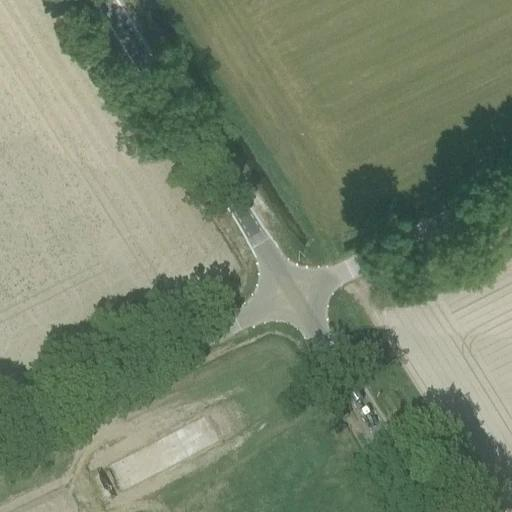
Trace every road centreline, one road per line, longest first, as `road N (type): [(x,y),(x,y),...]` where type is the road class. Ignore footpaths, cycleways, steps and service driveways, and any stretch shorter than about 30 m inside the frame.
road 1 (unclassified): [(297,299),(111,0)]
road 2 (unclassified): [(0,445),(297,299)]
road 3 (unclassified): [(430,511),(297,299)]
road 4 (unclassified): [(297,299),(511,193)]
